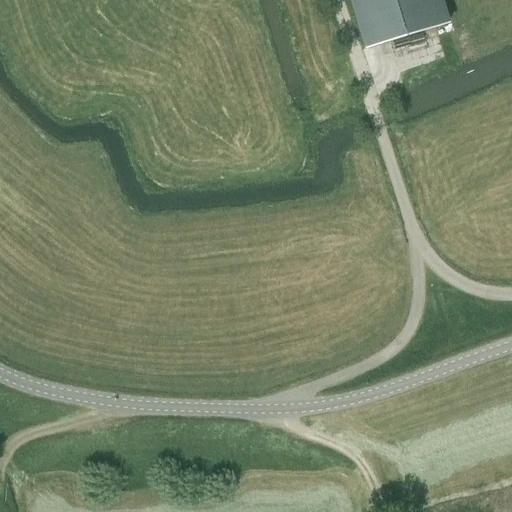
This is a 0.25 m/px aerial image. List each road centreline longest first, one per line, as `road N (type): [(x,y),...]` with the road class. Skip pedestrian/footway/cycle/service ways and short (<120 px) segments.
road 1 (unclassified): [(0,373),(120,404),(285,410),(386,390),(511,345)]
road 2 (track): [(120,404),(101,422),(41,433),(18,447),(0,483)]
road 3 (track): [(285,410),(290,423),(364,467),(380,511)]
